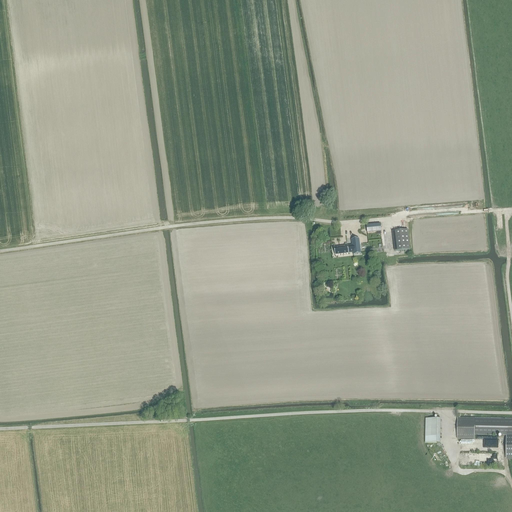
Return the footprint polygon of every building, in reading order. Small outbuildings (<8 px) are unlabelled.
[(368,233),(382,231),(381,224),(367,225),(368,233)] [(395,251),(408,249),(410,249),(408,229),(393,231),(395,251)] [(347,246),(347,243),(344,243),(345,246),(334,248),(335,255),(360,252),(360,254),(361,254),(359,238),(351,239),(352,245),(347,246)] [(441,419),(425,418),(425,443),(440,443),(441,419)] [(511,418),(474,418),(457,418),(457,439),(474,439),(474,435),(506,435),(506,459),(511,458),(511,418)]
